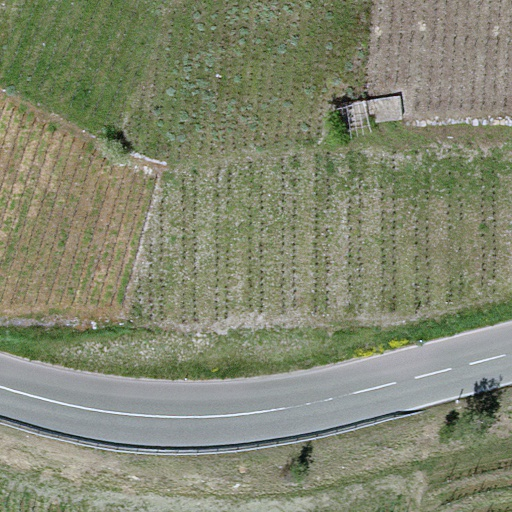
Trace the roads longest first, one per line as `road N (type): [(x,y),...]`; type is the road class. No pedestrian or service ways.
road 1 (track): [(0,470),(103,497),(238,510),(355,494),(511,445)]
road 2 (secondary): [(511,352),(338,396),(225,414),(105,410),(0,386)]
